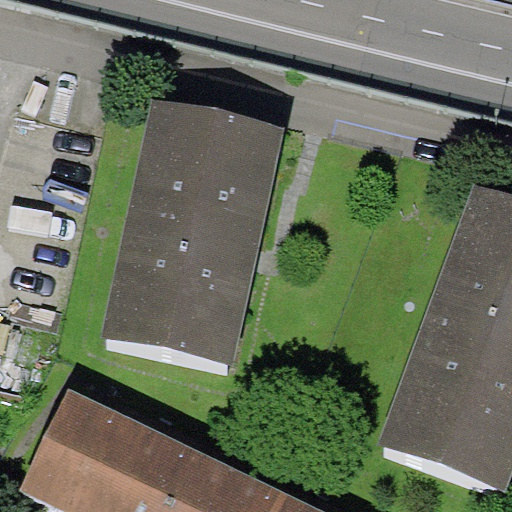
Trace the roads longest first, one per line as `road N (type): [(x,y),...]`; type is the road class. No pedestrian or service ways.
road 1 (residential): [(511,152),(0,32)]
road 2 (secondary): [(218,0),(511,65)]
